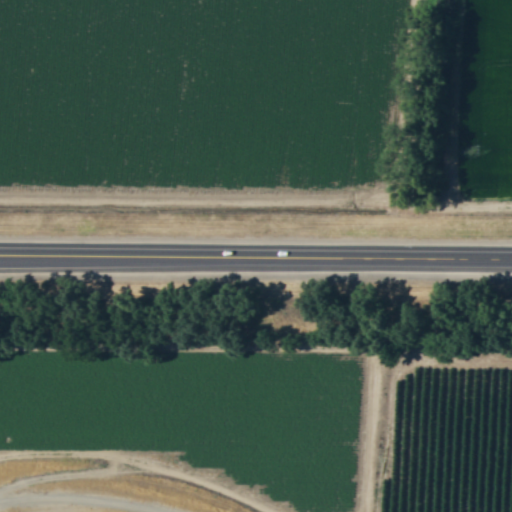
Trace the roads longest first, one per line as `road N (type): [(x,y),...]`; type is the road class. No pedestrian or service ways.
road 1 (trunk): [(511,259),(0,256)]
road 2 (residential): [(171,511),(115,499),(0,497)]
